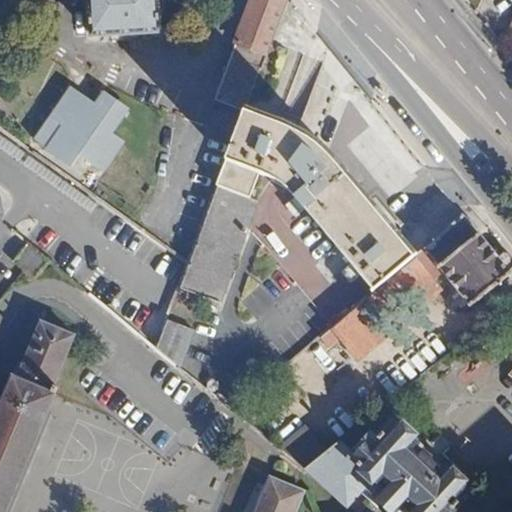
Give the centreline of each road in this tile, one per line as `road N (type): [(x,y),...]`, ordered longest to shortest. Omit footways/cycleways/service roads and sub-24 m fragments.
road 1 (residential): [(331,0),(414,120),(511,236)]
road 2 (primary): [(355,0),(460,90)]
